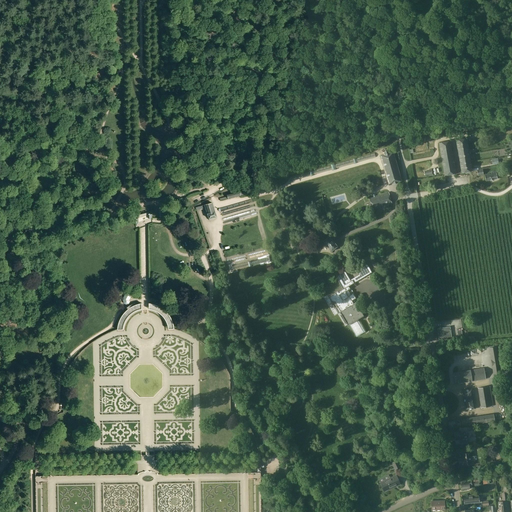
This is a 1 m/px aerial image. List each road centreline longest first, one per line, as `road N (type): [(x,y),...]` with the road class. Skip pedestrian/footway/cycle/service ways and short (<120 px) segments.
road 1 (track): [(511,114),(402,133),(160,201)]
road 2 (unclassified): [(453,482),(399,141)]
road 3 (track): [(107,217),(124,176),(94,145),(121,67),(89,27),(94,0)]
road 4 (track): [(133,302),(66,359),(53,412),(33,447),(33,511)]
road 5 (track): [(0,353),(18,326),(38,318),(51,320),(57,336),(12,367),(0,387),(28,422),(14,445)]
road 6 (track): [(399,141),(395,126),(418,103),(511,62)]
road 7 (track): [(94,0),(141,66),(144,0)]
road 8 (track): [(94,145),(0,35)]
road 9 (track): [(215,184),(189,170),(141,66)]
road 10 (track): [(395,126),(389,96),(353,48),(338,0)]
